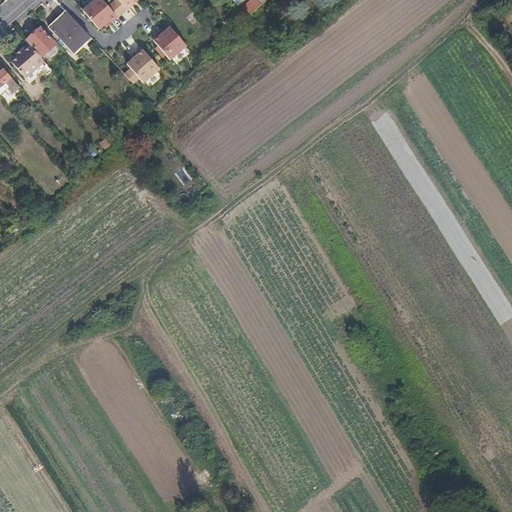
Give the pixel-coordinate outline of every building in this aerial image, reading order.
[(121,12),(111,0),(90,0),(86,4),(102,23),(108,18),(113,14),(115,17),(121,12)] [(119,0),(127,9),(134,4),(132,2),(133,0),(119,0)] [(248,0),(241,7),(248,16),(266,0),(248,0)] [(90,37),(67,12),(49,28),(73,53),(90,37)] [(57,45),(41,27),(26,40),(42,58),(57,45)] [(187,46),(171,27),(165,32),(160,36),(158,33),(152,39),(170,60),(187,46)] [(90,37),(73,53),(75,56),(92,40),(90,37)] [(44,62),(29,44),(22,50),(23,52),(11,62),(25,78),(44,62)] [(159,68),(140,48),(134,53),(136,55),(132,59),(126,65),(131,69),(125,74),(133,84),(139,78),(143,83),(159,68)] [(23,52),(22,50),(10,60),(11,62),(23,52)] [(52,72),(44,62),(25,78),(34,88),(52,72)] [(0,71),(0,88),(5,84),(8,87),(13,93),(20,88),(11,78),(3,69),(0,71)] [(0,94),(8,87),(5,84),(0,88),(0,94)] [(184,169),(178,171),(183,183),(189,181),(184,169)]
